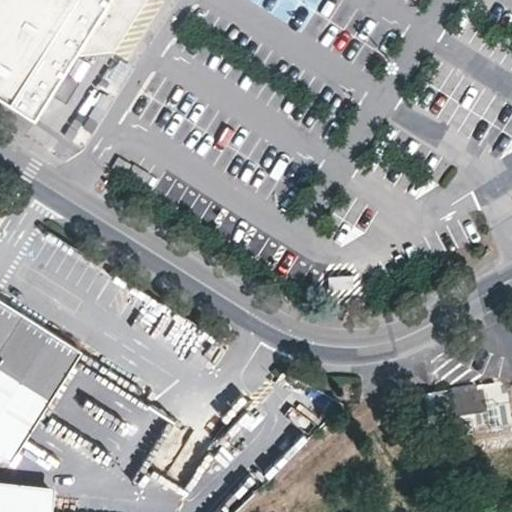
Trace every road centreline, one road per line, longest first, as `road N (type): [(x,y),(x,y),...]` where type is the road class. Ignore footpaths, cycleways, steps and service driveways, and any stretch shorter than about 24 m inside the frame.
road 1 (unclassified): [(511,280),(411,334),(376,345),(326,345),(283,328),(0,154)]
road 2 (unknown): [(176,511),(212,496),(269,422),(275,397),(248,351)]
road 3 (unknown): [(0,466),(103,487),(153,511)]
